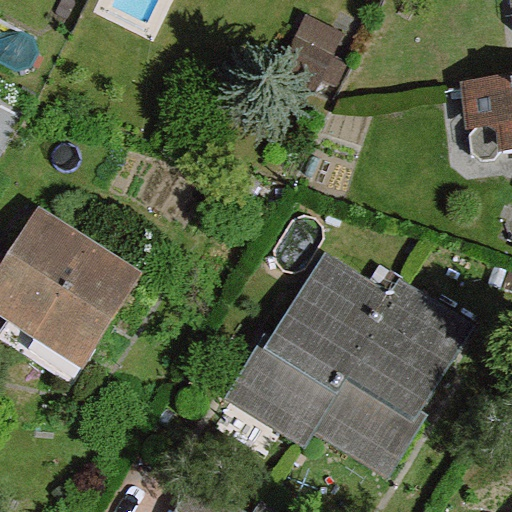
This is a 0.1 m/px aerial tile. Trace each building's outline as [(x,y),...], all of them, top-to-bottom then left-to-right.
[(511,84),(477,89),(481,129),(495,128),(504,136),(506,154),(511,152),(511,84)] [(37,219),(0,276),(0,308),(19,321),(29,306),(97,350),(139,285),(37,219)] [(316,429),(394,304),(329,264),(276,351),(270,347),(247,385),(289,410),(279,426),(308,444),(316,429)] [(394,304),(316,429),(346,447),(355,432),(397,458),(421,421),(415,417),(469,330),(404,290),(394,304)] [(19,344),(89,379),(100,358),(30,323),(19,344)] [(233,511),(198,491),(185,511),(233,511)]
